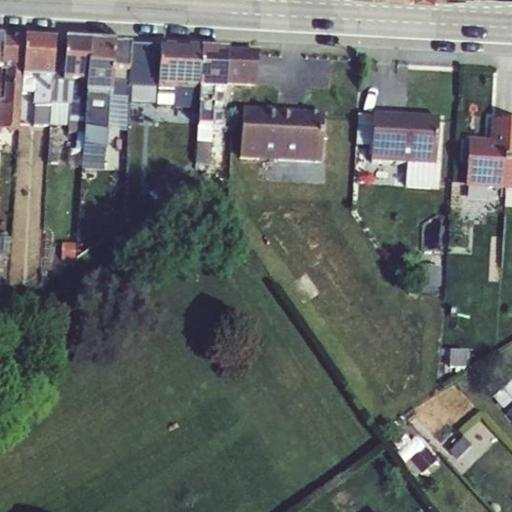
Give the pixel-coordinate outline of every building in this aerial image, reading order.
[(0,33),(0,40),(4,40),(24,42),(56,43),(65,44),(90,45),(115,47),(117,41),(0,33)] [(22,69),(24,42),(4,40),(2,67),(7,68),(22,69)] [(54,80),(56,43),(24,42),(22,69),(22,79),(54,80)] [(63,83),(65,44),(56,43),(54,80),(51,105),(62,102),(64,83),(63,83)] [(86,85),(90,45),(65,44),(63,83),(64,83),(86,85)] [(114,72),(115,47),(90,45),(86,85),(86,97),(109,98),(112,98),(114,72)] [(128,73),(131,48),(115,47),(114,72),(128,73)] [(157,88),(159,48),(131,48),(128,73),(128,91),(143,91),(144,89),(157,90),(157,88)] [(199,91),(201,51),(159,48),(157,88),(199,91)] [(228,52),(201,51),(199,91),(226,93),(227,85),(228,52)] [(259,51),(228,52),(227,85),(256,87),(259,51)] [(22,79),(22,69),(7,68),(4,107),(0,106),(0,130),(19,132),(22,95),(22,79)] [(54,80),(22,79),(22,95),(35,95),(33,127),(49,128),(51,105),(54,80)] [(86,97),(86,85),(64,83),(62,102),(71,103),(69,135),(83,136),(86,97)] [(173,110),(198,111),(199,91),(157,88),(157,90),(157,105),(173,106),(173,110)] [(226,93),(199,91),(198,111),(196,166),(211,167),(213,129),(224,130),(226,93)] [(148,97),(131,96),(129,114),(147,115),(148,97)] [(109,98),(86,97),(83,136),(81,170),(103,171),(103,169),(124,170),(125,143),(107,142),(109,98)] [(242,109),(238,159),(320,165),(324,115),(242,109)] [(371,139),(370,162),(434,168),(438,120),(358,114),(357,137),(371,139)] [(469,139),(465,187),(506,190),(511,122),(491,120),(490,141),(469,139)] [(143,145),(130,144),(129,161),(142,162),(143,145)] [(171,175),(153,187),(163,203),(181,191),(171,175)] [(11,239),(0,239),(0,254),(10,254),(11,239)] [(443,268),(418,267),(417,287),(419,287),(419,293),(434,294),(435,287),(441,288),(443,268)] [(511,388),(499,398),(506,408),(511,403),(511,388)] [(426,448),(406,467),(416,479),(437,459),(426,448)]
